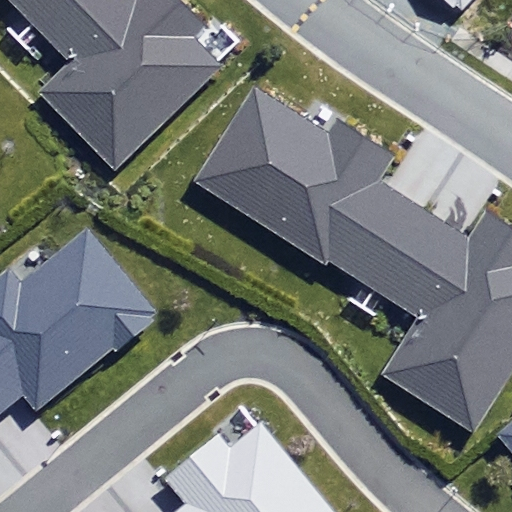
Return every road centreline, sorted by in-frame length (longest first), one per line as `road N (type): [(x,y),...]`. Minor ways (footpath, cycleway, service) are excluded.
road 1 (residential): [(28,511),(205,362),(234,353),(273,361),(309,385),(426,511)]
road 2 (residential): [(308,0),(511,139)]
